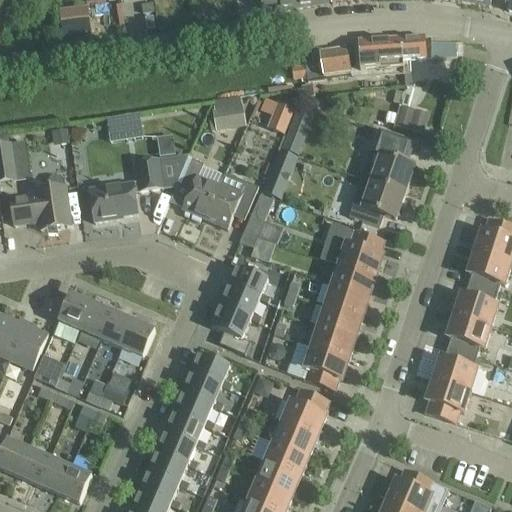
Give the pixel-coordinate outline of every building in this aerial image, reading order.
[(261,0),(264,17),(265,17),(265,15),(296,11),(296,13),(328,8),(326,0),(261,0)] [(462,0),(461,6),(489,11),(491,0),(462,0)] [(153,6),(141,8),(143,17),(154,15),(153,6)] [(87,11),(61,15),(64,39),(91,35),(87,11)] [(401,41),(403,77),(410,77),(409,63),(426,62),(424,39),(401,41)] [(403,77),(401,41),(377,43),(380,65),(381,79),(403,77)] [(377,43),(358,44),(360,80),(381,79),(380,65),(377,43)] [(432,57),(457,57),(457,45),(432,45),(432,57)] [(292,70),(294,83),(307,81),(308,85),(324,82),(352,77),(351,71),(348,51),(320,55),(321,61),(304,64),(305,68),(292,70)] [(323,116),(336,122),(341,98),(325,100),(323,116)] [(279,106),(269,131),(285,137),(294,112),(279,106)] [(298,113),(294,123),(310,129),(314,119),(298,113)] [(226,114),(224,132),(261,135),(262,117),(226,114)] [(400,115),(396,130),(423,137),(427,123),(400,115)] [(66,133),(54,135),(56,149),(68,147),(66,133)] [(406,154),(388,148),(376,144),(368,168),(378,171),(373,185),(405,197),(414,170),(402,166),(406,154)] [(0,186),(15,184),(10,148),(0,149),(0,186)] [(138,187),(90,194),(95,227),(113,224),(113,223),(138,219),(135,196),(164,192),(176,191),(189,159),(159,164),(135,167),(138,187)] [(205,224),(220,189),(199,180),(204,168),(192,163),(189,169),(181,188),(192,193),(183,214),(205,224)] [(248,216),(256,198),(259,191),(247,186),(225,176),(220,189),(205,224),(228,233),(237,212),(248,216)] [(396,223),(405,197),(373,185),(364,211),(355,208),(350,221),(360,224),(379,231),(384,219),(396,223)] [(42,235),(71,230),(65,191),(36,195),(37,201),(11,205),(15,230),(40,226),(42,235)] [(243,239),(257,244),(274,204),(261,198),(243,239)] [(511,231),(489,224),(486,236),(482,235),(479,246),(478,245),(478,246),(479,247),(475,256),(511,268),(511,267),(511,231)] [(343,260),(379,272),(383,260),(380,259),(384,246),(355,236),(351,249),(347,248),(343,260)] [(257,244),(243,239),(240,246),(253,252),(257,244)] [(468,289),(497,298),(501,288),(505,289),(511,268),(475,256),(472,266),(471,266),(472,267),(468,278),(472,279),(468,289)] [(343,260),(335,285),(371,297),(379,272),(343,260)] [(273,281),(289,283),(290,271),(275,269),(273,281)] [(229,291),(259,304),(268,307),(270,301),(262,298),(268,284),(238,270),(229,291)] [(363,321),(371,297),(335,285),(326,309),(363,321)] [(291,286),(288,298),(296,300),(300,289),(291,286)] [(455,320),(491,332),(498,311),(494,309),(497,298),(468,289),(465,300),(461,299),(458,310),(457,309),(457,310),(458,310),(455,320)] [(220,311),(251,324),(259,327),(262,321),(253,318),(259,304),(229,291),(220,311)] [(59,326),(80,335),(92,307),(71,298),(59,326)] [(288,298),(284,309),(293,312),(296,300),(288,298)] [(80,335),(101,344),(113,317),(92,307),(80,335)] [(326,309),(318,334),(355,346),(363,321),(326,309)] [(220,311),(212,330),(211,331),(225,337),(220,348),(245,359),(251,347),(242,343),(251,324),(220,311)] [(101,344),(122,353),(134,326),(113,317),(101,344)] [(15,324),(4,320),(0,328),(0,360),(10,365),(26,329),(15,324)] [(448,353),(477,363),(480,352),(484,353),(491,332),(455,320),(452,330),(451,329),(450,330),(451,331),(448,341),(451,343),(448,353)] [(155,335),(134,326),(122,353),(144,362),(155,335)] [(278,327),(274,339),(283,342),(286,330),(278,327)] [(49,339),(26,329),(10,365),(33,375),(49,339)] [(318,334),(310,359),(347,371),(355,346),(318,334)] [(434,384),(470,396),(477,375),(473,373),(477,363),(448,353),(444,364),(441,363),(437,374),(437,373),(436,374),(437,374),(434,384)] [(191,378),(221,391),(230,395),(232,389),(224,385),(230,371),(200,358),(191,378)] [(306,385),(335,395),(339,384),(342,385),(347,371),(310,359),(306,373),(310,374),(306,385)] [(56,391),(60,383),(48,378),(44,386),(56,391)] [(221,391),(191,378),(182,398),(213,411),(221,415),(224,409),(215,405),(221,391)] [(60,383),(56,391),(76,400),(80,392),(60,383)] [(470,396),(434,384),(431,394),(430,393),(430,394),(427,405),(430,407),(427,418),(456,427),(459,416),(464,417),(470,396)] [(129,396),(108,387),(102,402),(101,401),(98,409),(109,415),(113,405),(123,409),(129,396)] [(50,405),(53,397),(42,392),(39,400),(50,405)] [(283,426),(318,441),(327,421),(323,420),(329,407),(301,395),(296,408),(292,406),(283,426)] [(98,409),(101,401),(90,396),(86,405),(98,409)] [(53,397),(50,405),(71,414),(75,406),(53,397)] [(174,418),(204,431),(213,435),(215,429),(207,426),(213,411),(182,398),(174,418)] [(92,423),(95,415),(84,410),(80,418),(92,423)] [(95,415),(92,423),(103,428),(107,420),(95,415)] [(0,416),(0,424),(10,429),(13,422),(0,416)] [(165,438),(195,452),(204,455),(206,449),(198,446),(204,431),(174,418),(165,438)] [(238,431),(247,435),(251,425),(242,421),(238,431)] [(274,446),(309,461),(318,441),(283,426),(274,446)] [(488,429),(486,436),(497,439),(497,440),(508,443),(511,434),(500,431),(499,433),(488,429)] [(247,435),(238,431),(233,443),(242,447),(247,435)] [(156,458),(187,472),(195,475),(198,469),(189,466),(195,452),(165,438),(156,458)] [(0,460),(0,473),(17,481),(29,453),(7,444),(0,460)] [(266,466),(301,481),(309,461),(274,446),(266,466)] [(29,453),(17,481),(38,490),(50,462),(29,453)] [(148,479),(178,492),(186,495),(189,489),(181,486),(187,472),(156,458),(148,479)] [(221,471),(230,475),(234,465),(225,461),(221,471)] [(38,490),(59,499),(71,471),(50,462),(38,490)] [(257,486),(292,501),(301,481),(266,466),(257,486)] [(92,481),(71,471),(59,499),(80,508),(92,481)] [(230,475),(221,471),(217,483),(225,486),(230,475)] [(397,484),(388,505),(404,511),(427,511),(432,500),(429,498),(434,487),(406,475),(401,486),(397,484)] [(139,499),(169,511),(179,511),(180,510),(172,506),(178,492),(148,479),(139,499)] [(248,506),(261,511),(287,511),(292,501),(257,486),(248,506)] [(133,511),(169,511),(139,499),(133,511)] [(209,501),(204,511),(206,511),(214,511),(218,505),(209,501)]
